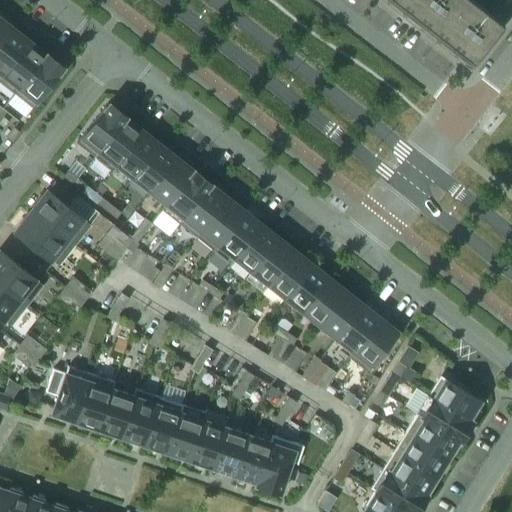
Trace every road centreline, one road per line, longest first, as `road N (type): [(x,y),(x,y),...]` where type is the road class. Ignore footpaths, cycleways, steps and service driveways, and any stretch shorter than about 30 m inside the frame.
road 1 (residential): [(162,0),(406,193)]
road 2 (residential): [(362,249),(120,58)]
road 3 (residential): [(427,168),(212,0)]
road 4 (residential): [(0,210),(120,58)]
road 5 (residential): [(511,360),(362,249)]
road 6 (residential): [(465,112),(322,0)]
road 7 (residential): [(406,193),(511,276)]
